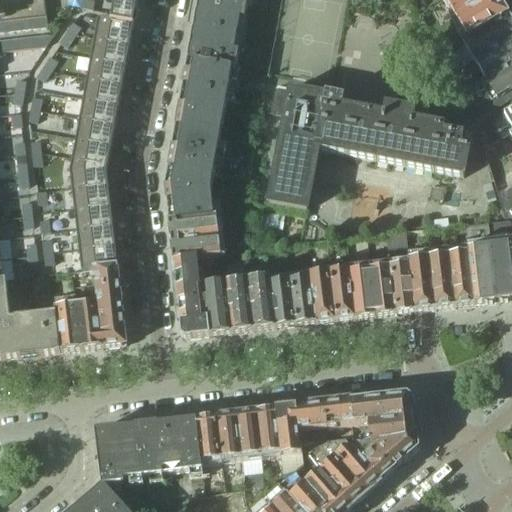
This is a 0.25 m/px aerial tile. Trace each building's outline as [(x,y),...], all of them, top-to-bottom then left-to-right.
[(0,0),(0,36),(47,31),(43,0),(0,0)] [(114,0),(112,16),(111,21),(113,21),(112,23),(131,26),(133,26),(134,21),(137,5),(138,0),(114,0)] [(241,39),(248,3),(248,0),(198,0),(193,30),(241,39)] [(454,22),(491,0),(442,0),(442,1),(454,22)] [(497,0),(491,0),(454,22),(466,42),(507,17),(497,0)] [(81,3),(80,11),(92,13),(93,5),(81,3)] [(466,42),(462,44),(473,62),(511,38),(511,25),(507,17),(466,42)] [(97,20),(93,41),(129,48),(131,38),(133,31),(133,27),(133,26),(131,26),(112,23),(113,21),(111,21),(110,23),(97,20)] [(73,26),(66,36),(73,41),(75,38),(80,31),(73,26)] [(220,137),(232,72),(235,73),(241,39),(193,30),(186,66),(175,129),(220,137)] [(66,36),(60,46),(66,51),(73,41),(66,36)] [(54,38),(0,43),(0,55),(9,55),(11,71),(17,70),(25,68),(23,53),(46,50),(54,38)] [(484,81),(511,64),(511,38),(473,62),(483,81),(484,81)] [(93,41),(90,61),(126,68),(127,58),(129,51),(129,48),(93,41)] [(50,61),(43,71),(50,75),(57,65),(50,61)] [(90,61),(86,81),(122,88),(124,78),(125,72),(126,68),(90,61)] [(511,64),(484,81),(483,81),(475,86),(476,88),(465,94),(460,97),(475,122),(501,107),(511,100),(511,64)] [(43,71),(37,81),(43,85),(50,75),(43,71)] [(86,81),(82,102),(118,108),(120,99),(121,92),(122,88),(86,81)] [(472,81),(461,87),(464,92),(465,94),(476,88),(475,86),(472,81)] [(17,84),(15,95),(23,97),(25,85),(17,84)] [(276,92),(271,116),(284,119),(268,206),(306,213),(318,153),(462,180),(470,142),(461,140),(464,126),(442,122),(440,131),(411,125),(413,116),(386,111),(384,120),(340,112),(342,103),(316,98),(316,97),(277,90),(276,92)] [(14,98),(13,107),(21,109),(23,97),(15,95),(14,98)] [(33,101),(31,113),(39,114),(41,102),(33,101)] [(82,102),(79,122),(115,128),(117,119),(118,111),(118,108),(82,102)] [(511,112),(503,118),(511,133),(511,112)] [(31,113),(29,125),(37,126),(39,114),(31,113)] [(20,118),(11,119),(13,131),(21,130),(20,118)] [(79,122),(75,142),(111,148),(113,138),(114,132),(115,128),(79,122)] [(210,194),(216,158),(220,137),(175,129),(164,191),(168,225),(213,219),(210,194)] [(483,131),(477,133),(482,146),(487,144),(483,131)] [(75,142),(72,162),(107,168),(109,159),(111,151),(111,148),(75,142)] [(39,145),(31,146),(32,158),(41,157),(39,145)] [(23,146),(15,147),(16,159),(24,158),(23,146)] [(41,157),(32,158),(34,170),(42,169),(41,157)] [(69,173),(69,174),(71,192),(107,188),(106,178),(106,176),(107,170),(107,168),(72,162),(69,173)] [(25,166),(17,167),(18,179),(27,178),(25,166)] [(27,178),(18,179),(20,191),(28,190),(27,178)] [(107,188),(71,192),(74,212),(110,208),(109,198),(108,191),(107,188)] [(45,195),(37,196),(38,208),(46,207),(45,195)] [(30,207),(22,208),(23,220),(31,219),(30,207)] [(110,208),(74,212),(76,233),(112,229),(111,219),(110,211),(110,208)] [(31,219),(23,220),(24,232),(33,231),(31,219)] [(216,219),(213,219),(168,225),(170,245),(218,239),(216,220),(216,219)] [(48,224),(40,225),(41,237),(50,236),(48,224)] [(507,224),(505,225),(494,226),(486,227),(495,307),(511,304),(511,250),(510,236),(509,226),(507,224)] [(486,227),(464,230),(467,259),(473,309),(495,307),(486,227)] [(112,229),(76,233),(78,253),(115,249),(113,239),(113,232),(112,229)] [(407,255),(405,236),(384,238),(386,257),(407,255)] [(218,239),(170,245),(172,264),(201,260),(220,258),(218,239)] [(51,244),(43,245),(44,257),(52,256),(51,244)] [(35,248),(26,248),(28,260),(36,260),(35,248)] [(115,249),(78,253),(81,274),(93,272),(117,269),(116,259),(115,252),(115,249)] [(52,256),(44,257),(45,269),(53,268),(52,256)] [(467,259),(448,261),(453,311),(473,309),(467,259)] [(36,260),(28,260),(29,272),(37,272),(36,260)] [(210,340),(205,300),(204,289),(200,290),(199,277),(202,274),(201,260),(172,264),(181,338),(187,343),(210,340)] [(448,261),(428,263),(434,314),(453,311),(448,261)] [(408,266),(408,270),(414,316),(434,314),(428,263),(408,266)] [(348,267),(328,269),(334,325),(355,323),(349,276),(348,267)] [(308,272),(309,276),(315,328),(334,325),(328,269),(308,272)] [(117,270),(93,273),(97,307),(121,304),(117,270)] [(408,270),(388,272),(394,318),(414,316),(408,270)] [(388,272),(368,274),(374,321),(394,318),(388,272)] [(368,274),(349,276),(355,323),(374,321),(368,274)] [(309,276),(289,279),(295,330),(315,328),(309,276)] [(74,301),(72,279),(51,282),(53,298),(61,297),(61,302),(74,301)] [(289,279),(269,281),(276,332),(295,330),(289,279)] [(269,281),(248,284),(254,335),(276,332),(269,281)] [(248,284),(226,286),(231,337),(254,335),(248,284)] [(0,285),(0,363),(60,357),(56,317),(15,322),(14,323),(11,323),(10,322),(6,285),(2,285),(0,285)] [(204,289),(205,300),(210,340),(231,337),(226,286),(204,289)] [(121,304),(97,307),(103,352),(126,350),(125,345),(121,304)] [(97,307),(77,309),(82,355),(103,352),(97,307)] [(56,312),(61,357),(82,355),(77,309),(56,312)] [(415,422),(413,402),(407,397),(351,404),(354,430),(368,428),(368,427),(415,422)] [(305,436),(336,432),(354,430),(351,404),(276,412),(281,461),(283,479),(297,473),(296,459),(302,458),(302,457),(301,447),(322,445),(327,444),(326,437),(305,439),(305,436)] [(281,461),(276,412),(256,415),(262,463),(281,461)] [(256,415),(237,417),(242,466),(262,463),(256,415)] [(237,417),(217,419),(222,468),(242,466),(237,417)] [(217,419),(196,422),(202,471),(222,468),(217,419)] [(202,471),(196,422),(137,429),(143,481),(202,474),(202,471)] [(368,427),(368,428),(370,446),(417,441),(415,422),(368,427)] [(143,481),(137,429),(95,434),(102,489),(104,489),(124,486),(123,483),(143,481)] [(382,484),(419,452),(417,441),(370,446),(354,452),(382,484)] [(382,484),(354,452),(345,442),(327,444),(322,445),(367,497),(382,484)] [(367,497),(322,445),(301,447),(302,457),(303,457),(319,475),(321,473),(353,510),(367,497)] [(321,473),(319,475),(305,487),(327,511),(349,511),(353,510),(321,473)] [(327,511),(305,487),(304,488),(293,476),(279,487),(301,511),(327,511)] [(301,511),(279,487),(264,500),(274,511),(301,511)] [(123,511),(104,489),(102,489),(75,511),(123,511)] [(274,511),(264,500),(249,511),(274,511)]
